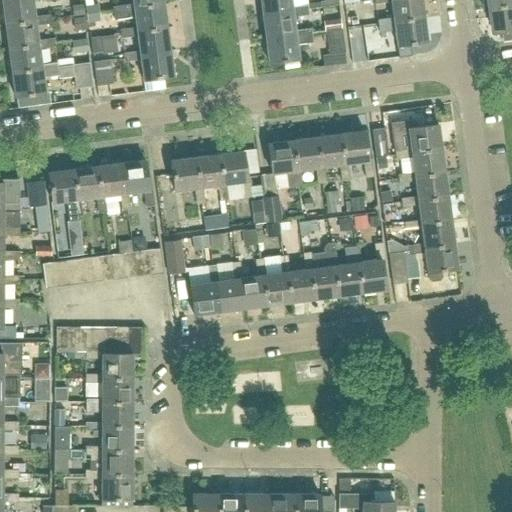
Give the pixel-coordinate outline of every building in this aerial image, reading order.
[(4,0),(1,0),(4,24),(35,20),(35,17),(32,1),(38,0),(4,0)] [(259,0),(261,13),(292,9),(292,6),(291,0),(259,0)] [(373,0),(374,4),(390,2),(392,17),(392,21),(424,16),(421,0),(373,0)] [(134,17),(136,27),(136,31),(167,27),(164,3),(133,7),(132,4),(112,6),(114,20),(134,17)] [(511,3),(490,7),(493,33),(511,30),(511,3)] [(82,4),(81,4),(72,6),(73,16),(82,14),(83,14),(82,4)] [(261,13),(265,37),(295,33),(295,30),(293,15),(309,13),(308,4),(292,6),(292,9),(261,13)] [(35,20),(4,24),(8,48),(38,44),(38,40),(36,25),(52,23),(50,14),(35,17),(35,20)] [(392,21),(392,17),(377,20),(378,28),(393,26),(396,46),(427,41),(424,16),(392,21)] [(170,50),(167,27),(136,31),(136,27),(120,29),(121,38),(137,36),(139,51),(139,55),(170,50)] [(311,28),(295,30),(295,33),(265,37),(268,62),(299,58),(297,43),(313,41),(311,28)] [(345,51),(342,28),(326,30),(329,54),(345,51)] [(90,37),(92,52),(102,50),(99,35),(90,37)] [(54,38),(38,40),(38,44),(8,48),(11,72),(42,68),(41,64),(39,49),(55,47),(54,38)] [(139,55),(139,51),(123,53),(124,61),(140,59),(142,79),(174,75),(170,50),(139,55)] [(93,62),(96,86),(113,83),(109,60),(93,62)] [(42,68),(11,72),(14,97),(45,92),(42,72),(58,70),(57,62),(41,64),(42,68)] [(92,86),(89,62),(72,65),(75,88),(92,86)] [(396,140),(408,138),(410,148),(410,152),(441,148),(438,124),(409,127),(408,124),(395,126),(396,140)] [(385,127),(372,129),(376,157),(389,155),(385,127)] [(365,177),(374,175),(371,158),(368,158),(364,130),(339,133),(343,164),(347,163),(363,161),(365,177)] [(343,164),(339,133),(315,136),(318,167),(323,166),(339,164),(341,180),(349,179),(347,163),(343,164)] [(318,167),(315,136),(291,139),(295,170),(300,169),(315,167),(317,183),(325,182),(323,166),(318,167)] [(285,171),(287,187),(302,185),(300,169),(295,170),(291,139),(267,143),(271,173),(285,171)] [(414,177),(444,173),(441,148),(410,152),(410,148),(394,150),(395,159),(411,157),(413,172),(414,177)] [(243,150),(218,153),(222,183),(226,183),(241,181),(243,197),(252,195),(250,178),(247,179),(243,150)] [(218,153),(194,156),(198,186),(202,186),(213,185),(213,189),(218,188),(220,200),(228,199),(226,183),(222,183),(218,153)] [(198,186),(194,156),(169,160),(173,190),(193,187),(196,203),(204,202),(202,186),(198,186)] [(124,193),(128,192),(144,190),(146,206),(154,205),(152,188),(148,188),(145,159),(120,162),(124,193)] [(130,208),(128,192),(124,193),(120,162),(96,165),(100,196),(104,195),(119,193),(121,209),(130,208)] [(106,211),(104,195),(100,196),(96,165),(73,168),(77,199),(80,198),(96,196),(98,212),(106,211)] [(82,214),(80,198),(77,199),(73,168),(47,172),(51,202),(66,200),(69,220),(78,219),(78,215),(82,214)] [(417,200),(447,196),(444,173),(414,177),(413,172),(397,174),(398,182),(414,180),(416,196),(417,200)] [(0,207),(2,207),(2,203),(2,187),(19,187),(19,179),(1,179),(1,182),(0,182),(0,207)] [(44,179),(26,181),(29,206),(46,204),(44,179)] [(324,191),(325,201),(326,212),(339,211),(338,199),(337,189),(324,191)] [(281,220),(277,194),(261,196),(265,222),(281,220)] [(420,224),(450,219),(447,196),(417,200),(416,196),(400,198),(402,206),(417,204),(419,220),(420,224)] [(19,203),(2,203),(2,207),(0,207),(0,230),(2,231),(2,227),(19,227),(19,203)] [(203,221),(204,230),(217,228),(215,219),(203,221)] [(423,247),(454,243),(450,219),(420,224),(419,220),(403,222),(405,230),(421,228),(423,243),(423,247)] [(187,233),(204,230),(203,221),(185,224),(187,233)] [(0,230),(0,254),(2,255),(2,251),(2,235),(19,235),(19,227),(2,227),(2,231),(0,230)] [(163,239),(168,271),(184,269),(179,237),(163,239)] [(312,299),(336,295),(333,265),(337,264),(335,249),(330,249),(329,241),(327,242),(322,247),(323,250),(311,252),(313,267),(308,268),(312,299)] [(381,260),(385,259),(382,242),(374,243),(376,259),(360,261),(356,261),(360,292),(385,289),(381,260)] [(424,252),(427,272),(428,278),(431,281),(439,280),(442,277),(441,270),(457,268),(454,243),(423,247),(423,243),(407,245),(408,254),(424,252)] [(51,246),(35,245),(35,255),(50,255),(51,246)] [(336,295),(360,292),(356,261),(360,261),(358,245),(350,247),(352,262),(337,264),(333,265),(336,295)] [(147,250),(150,273),(162,272),(159,248),(147,250)] [(135,251),(138,275),(150,273),(147,250),(135,251)] [(19,251),(2,251),(2,255),(0,254),(0,278),(2,279),(2,275),(2,259),(19,259),(19,251)] [(124,253),(127,276),(138,275),(135,251),(124,253)] [(305,269),(289,271),(284,272),(288,302),(312,299),(308,268),(313,267),(311,252),(302,253),(305,269)] [(403,252),(389,254),(387,254),(391,284),(407,282),(403,252)] [(112,255),(115,278),(127,276),(124,253),(112,255)] [(101,256),(104,280),(115,278),(112,255),(101,256)] [(265,305),(288,302),(284,272),(289,271),(287,255),(279,256),(263,258),(265,274),(261,275),(265,305)] [(89,258),(92,281),(104,280),(101,256),(89,258)] [(77,259),(80,283),(92,281),(89,258),(77,259)] [(257,275),(241,277),(236,278),(241,308),(265,305),(261,275),(265,274),(263,258),(255,259),(257,275)] [(66,261),(69,284),(80,283),(77,259),(66,261)] [(54,262),(57,286),(69,284),(66,261),(54,262)] [(217,311),(241,308),(236,278),(241,277),(239,261),(231,262),(233,278),(218,280),(213,281),(217,311)] [(42,264),(45,287),(57,286),(54,262),(42,264)] [(193,315),(217,311),(213,281),(218,280),(216,264),(207,265),(209,282),(189,284),(193,315)] [(19,275),(2,275),(2,279),(0,278),(0,302),(3,303),(3,299),(3,284),(19,284),(19,275)] [(19,299),(3,299),(3,303),(0,302),(0,337),(15,338),(15,326),(3,326),(3,307),(19,307),(19,299)] [(68,351),(68,327),(56,327),(56,351),(66,351),(68,351)] [(100,349),(92,349),(85,349),(85,351),(80,351),(68,351),(66,351),(66,358),(102,358),(102,374),(102,376),(133,377),(133,353),(141,353),(141,327),(129,327),(128,351),(116,351),(104,351),(100,351),(100,349)] [(68,351),(80,351),(80,327),(68,327),(68,351)] [(92,327),(80,327),(80,351),(85,351),(85,349),(92,349),(92,327)] [(104,327),(92,327),(92,349),(100,349),(100,351),(104,351),(104,327)] [(104,351),(116,351),(116,327),(104,327),(104,351)] [(129,327),(116,327),(116,351),(128,351),(129,327)] [(21,373),(21,362),(21,342),(0,342),(0,376),(3,377),(3,373),(18,373),(21,373)] [(19,397),(18,373),(3,373),(3,377),(0,376),(0,400),(3,401),(3,397),(19,397)] [(102,382),(102,397),(102,401),(132,401),(133,377),(102,376),(102,374),(85,373),(85,382),(102,382)] [(19,405),(19,397),(3,397),(3,401),(0,400),(0,424),(3,425),(3,421),(3,405),(19,405)] [(132,425),(132,401),(102,401),(102,397),(85,397),(85,406),(101,406),(101,421),(101,425),(132,425)] [(64,425),(64,408),(53,408),(53,425),(64,425)] [(18,421),(3,421),(3,425),(0,424),(0,449),(3,449),(3,445),(3,429),(18,429),(18,421)] [(132,449),(132,425),(101,425),(101,421),(85,421),(85,430),(92,430),(92,436),(101,436),(101,445),(101,449),(132,449)] [(46,449),(46,437),(34,437),(34,449),(46,449)] [(54,441),(54,449),(69,449),(69,441),(54,441)] [(18,445),(3,445),(3,449),(0,449),(0,473),(2,473),(2,468),(2,453),(18,453),(18,445)] [(101,449),(101,445),(85,445),(85,454),(89,454),(89,469),(101,469),(101,473),(132,473),(132,449),(101,449)] [(18,468),(2,468),(2,473),(0,473),(0,497),(2,497),(2,493),(2,477),(18,477),(18,468)] [(132,505),(132,473),(101,473),(101,469),(89,469),(85,469),(85,478),(101,478),(101,505),(132,505)] [(18,493),(2,493),(2,497),(0,497),(0,511),(2,511),(2,501),(18,501),(18,493)] [(217,511),(218,493),(191,493),(191,511),(217,511)] [(243,511),(243,493),(218,493),(217,511),(243,511)] [(267,511),(268,493),(243,493),(243,511),(267,511)] [(292,511),(293,493),(268,493),(267,511),(292,511)] [(319,493),(293,493),(292,511),(333,511),(333,505),(319,505),(319,493)] [(362,508),(361,511),(393,511),(394,500),(373,500),(374,493),(339,493),(339,508),(362,508)]
